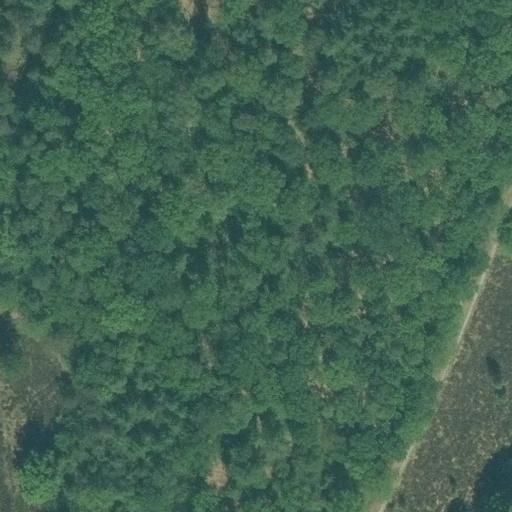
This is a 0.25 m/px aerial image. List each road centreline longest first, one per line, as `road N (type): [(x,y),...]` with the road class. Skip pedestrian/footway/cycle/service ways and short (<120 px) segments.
road 1 (track): [(373,511),(417,432),(511,200)]
road 2 (track): [(99,511),(85,479),(85,411),(65,354),(0,278)]
